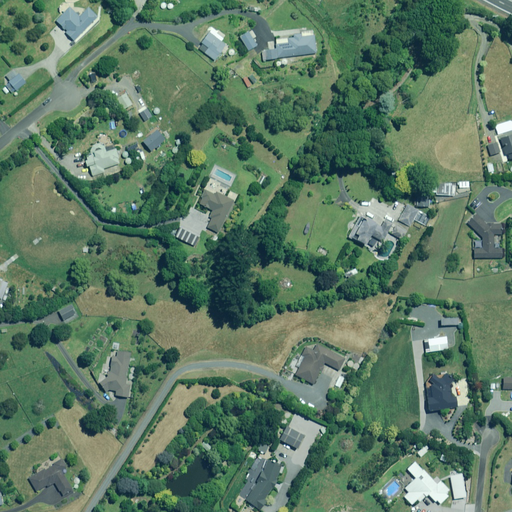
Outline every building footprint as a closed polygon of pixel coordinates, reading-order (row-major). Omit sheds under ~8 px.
[(66,32),(74,40),(98,17),(89,8),(80,17),(70,7),(57,20),(67,30),(66,32)] [(226,45),(210,32),(199,47),(215,60),(226,45)] [(249,32),(241,37),(249,51),(257,46),(249,32)] [(265,50),(266,60),(316,53),(313,35),(302,36),(302,34),(294,35),(295,37),(288,38),(289,44),(276,46),(277,48),(265,50)] [(20,74),(6,85),(13,93),(26,82),(20,74)] [(253,74),(249,77),(254,84),(258,80),(253,74)] [(126,93),(116,99),(123,110),(133,104),(126,93)] [(152,116),(147,109),(140,113),(145,121),(152,116)] [(131,111),(123,115),(127,124),(135,120),(131,111)] [(157,130),(143,141),(151,151),(165,140),(157,130)] [(511,158),(511,135),(500,139),(505,154),(508,153),(510,159),(511,158)] [(496,143),(487,146),(491,155),(500,152),(496,143)] [(136,144),(130,147),(133,154),(139,152),(136,144)] [(104,168),(119,163),(115,149),(107,152),(106,148),(94,152),(95,155),(87,158),(88,160),(86,161),(88,166),(90,166),(93,176),(105,172),(104,168)] [(438,182),(437,195),(455,196),(456,183),(438,182)] [(207,228),(216,233),(234,201),(217,192),(215,195),(205,190),(201,197),(203,198),(200,204),(212,210),(209,217),(212,218),(207,228)] [(416,195),(416,207),(429,206),(429,195),(416,195)] [(419,211),(408,205),(399,221),(410,227),(419,211)] [(136,208),(119,206),(118,214),(135,215),(136,208)] [(474,249),(475,258),(503,257),(502,248),(494,249),(494,235),(501,235),(501,224),(488,225),(477,215),(468,224),(482,236),(483,248),(474,249)] [(356,225),(349,237),(367,246),(372,236),(383,242),(392,224),(384,220),(381,225),(366,216),(360,227),(356,225)] [(184,219),(176,237),(195,246),(203,229),(184,219)] [(405,231),(395,225),(391,234),(401,239),(405,231)] [(59,312),(64,320),(75,314),(71,306),(59,312)] [(457,331),(458,319),(447,318),(447,320),(443,319),(442,330),(457,331)] [(446,336),(424,339),(426,353),(448,350),(446,336)] [(296,375),(313,384),(325,363),(339,370),(345,359),(317,344),(313,351),(306,347),(302,355),(306,357),(296,375)] [(125,384),(130,353),(118,351),(117,358),(112,357),(110,366),(111,366),(110,376),(100,383),(106,391),(108,389),(116,391),(115,395),(129,397),(131,385),(125,384)] [(430,411),(458,407),(456,397),(451,397),(449,385),(453,380),(446,374),(442,380),(435,374),(429,381),(433,384),(431,386),(433,397),(427,398),(430,411)] [(344,379),(339,377),(336,385),(341,387),(344,379)] [(287,427),(281,440),(297,448),(303,435),(287,427)] [(212,448),(206,441),(202,445),(208,452),(212,448)] [(268,446),(261,443),(258,450),(265,453),(268,446)] [(238,495),(246,501),(260,510),(266,501),(264,500),(274,485),(281,464),(268,459),(261,459),(258,457),(248,472),(250,475),(247,481),(238,495)] [(44,469),(27,478),(35,492),(47,485),(48,487),(54,483),(61,495),(72,489),(61,470),(67,468),(62,459),(52,464),(54,466),(45,471),(44,469)] [(437,485),(415,462),(408,469),(416,477),(405,488),(409,492),(405,496),(413,504),(418,499),(420,501),(428,494),(436,501),(437,500),(441,504),(449,496),(446,493),(449,490),(441,481),(437,485)] [(462,473),(450,475),(455,499),(466,497),(462,473)]
